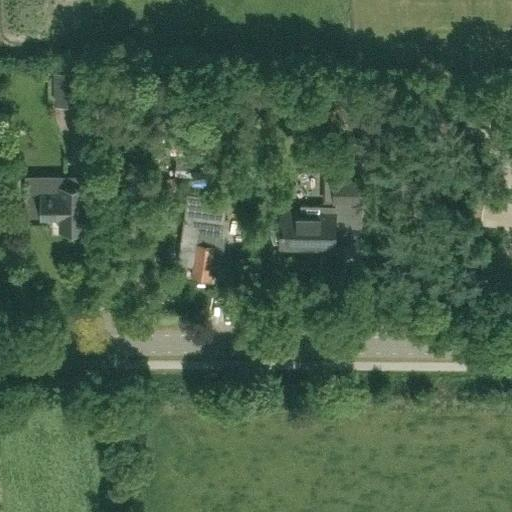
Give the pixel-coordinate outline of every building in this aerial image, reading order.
[(90,72),(55,71),(54,103),(78,104),(79,100),(88,101),(90,72)] [(195,154),(178,153),(177,175),(205,177),(206,164),(194,164),(195,154)] [(43,187),(43,173),(25,173),(24,215),(41,215),(41,217),(59,217),(59,229),(85,229),(86,188),(81,188),(81,179),(60,179),(60,187),(43,187)] [(362,177),(334,177),(333,201),(361,201),(362,177)] [(180,247),(196,249),(192,276),(210,278),(212,267),(220,268),(227,217),(224,217),(226,198),(188,192),(180,247)] [(280,210),(280,245),(334,246),(335,205),(301,204),(301,211),(280,210)]
